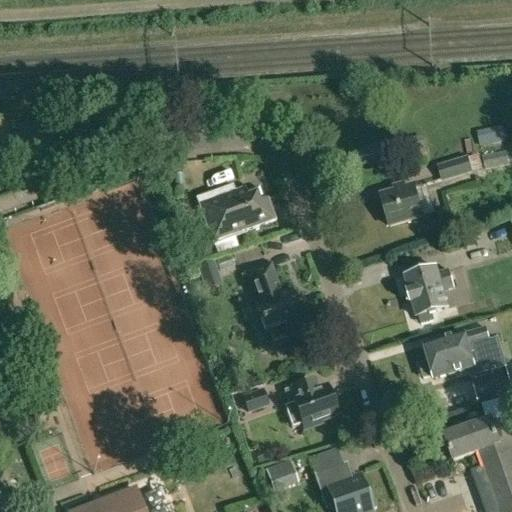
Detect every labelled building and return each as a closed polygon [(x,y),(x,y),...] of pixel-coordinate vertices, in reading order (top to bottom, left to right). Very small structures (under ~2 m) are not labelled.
[(502,130),(477,135),(479,150),(505,145),(502,130)] [(425,154),(423,140),(397,144),(400,159),(425,154)] [(394,163),(389,143),(365,149),(366,154),(348,158),(351,171),(369,166),(370,169),(394,163)] [(507,152),(482,157),(484,169),(509,164),(507,152)] [(480,169),(476,155),(467,157),(437,166),(442,183),(473,174),(473,172),(480,169)] [(414,189),(407,191),(404,183),(392,186),(394,195),(381,199),(390,228),(423,218),(414,189)] [(246,232),(272,223),(276,221),(268,199),(264,200),(259,188),(247,192),(245,188),(235,191),(233,186),(196,199),(212,246),(247,234),(246,232)] [(426,186),(414,189),(423,218),(434,215),(426,186)] [(511,249),(511,221),(483,230),(490,256),(511,249)] [(213,256),(206,238),(191,243),(197,262),(213,256)] [(223,285),(214,262),(198,269),(206,292),(223,285)] [(303,322),(293,293),(281,298),(270,267),(248,275),(258,306),(256,306),(265,332),(269,331),(273,341),(287,336),(285,331),(297,327),(298,324),(303,322)] [(417,317),(418,316),(421,326),(434,322),(431,313),(450,307),(446,293),(454,291),(448,271),(439,273),(437,267),(405,276),(409,291),(407,291),(411,303),(413,303),(417,317)] [(485,343),(481,329),(465,334),(465,332),(425,344),(430,361),(420,364),(424,379),(435,376),(436,380),(476,368),(470,347),(485,343)] [(230,367),(234,383),(247,380),(243,363),(230,367)] [(496,399),(511,394),(511,378),(492,384),(496,399)] [(336,415),(327,390),(318,394),(313,382),(294,389),(284,393),(289,406),(284,408),(292,429),(302,425),(305,431),(322,425),(321,420),(336,415)] [(267,405),(263,392),(241,399),(246,412),(267,405)] [(511,511),(511,440),(505,421),(492,425),(491,421),(444,437),(453,462),(477,454),(479,458),(484,473),(476,476),(486,503),(493,501),(496,511),(511,511)] [(290,462),(266,471),(274,493),(298,485),(290,462)] [(370,511),(371,511),(359,478),(352,481),(346,464),(314,475),(326,510),(333,507),(335,511),(370,511)] [(93,503),(70,511),(145,511),(136,486),(93,503)]
